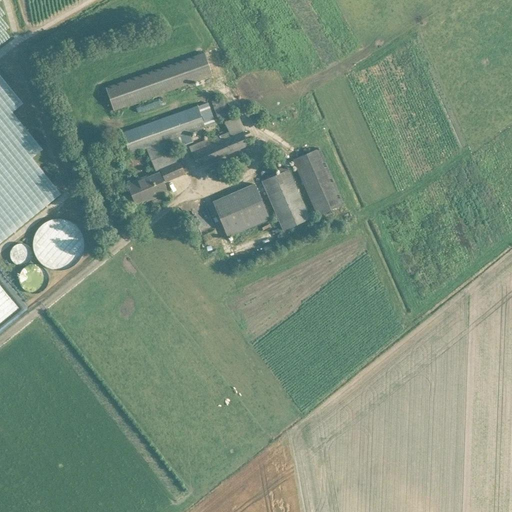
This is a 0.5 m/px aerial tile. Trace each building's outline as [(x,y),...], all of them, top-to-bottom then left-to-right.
[(204,53),(105,88),(114,111),(213,76),(204,53)] [(206,101),(122,133),(129,154),(146,148),(156,171),(161,169),(166,182),(184,174),(174,149),(192,141),(188,133),(205,126),(205,125),(214,122),(206,101)] [(218,134),(189,147),(197,167),(249,145),(243,130),(231,135),(229,131),(219,136),(218,134)] [(319,148),(312,151),(293,160),(318,216),(343,204),(319,148)] [(309,219),(301,200),(288,171),(282,165),(277,167),(280,174),(262,182),(284,230),(309,219)] [(128,184),(135,200),(136,203),(152,196),(152,198),(167,192),(159,173),(147,179),(146,177),(128,184)] [(270,219),(262,200),(255,184),(213,202),(228,237),(270,219)] [(268,241),(252,245),(255,254),(270,249),(268,241)] [(30,264),(35,247),(24,244),(19,260),(30,264)]
